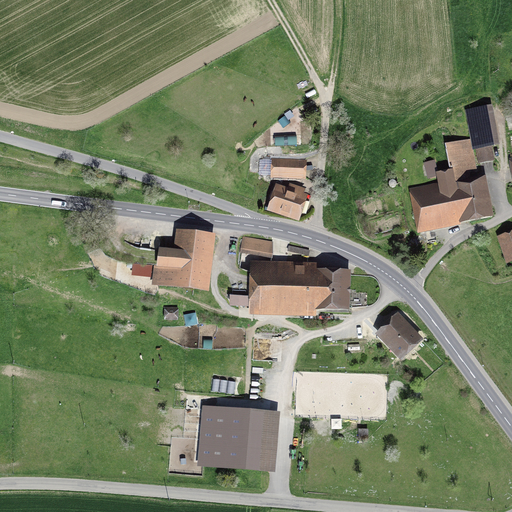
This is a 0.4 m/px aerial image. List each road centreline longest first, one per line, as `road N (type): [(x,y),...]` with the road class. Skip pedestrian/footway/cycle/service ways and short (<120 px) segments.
road 1 (tertiary): [(390,511),(0,484)]
road 2 (unclassified): [(273,229),(177,188),(0,136)]
road 3 (secondary): [(273,229),(0,194)]
road 4 (secondary): [(511,428),(407,290)]
road 5 (secondary): [(407,290),(358,257),(273,229)]
road 6 (residential): [(511,212),(445,248),(407,290)]
